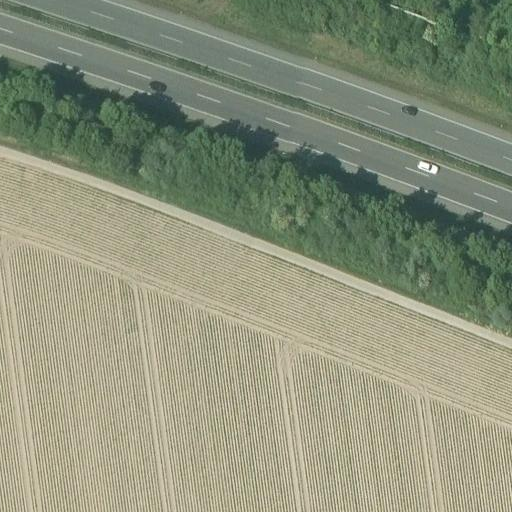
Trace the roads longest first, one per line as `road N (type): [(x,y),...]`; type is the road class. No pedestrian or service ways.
road 1 (track): [(511,346),(0,153)]
road 2 (motorway): [(0,24),(511,205)]
road 3 (motorway): [(511,154),(71,0)]
